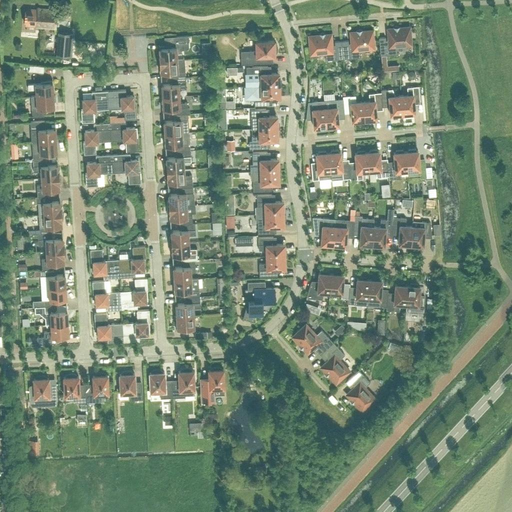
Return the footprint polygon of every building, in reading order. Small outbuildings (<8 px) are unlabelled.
[(36,26),(54,27),(55,10),(38,9),(27,8),(27,11),(25,10),(24,22),(36,23),(36,26)] [(378,37),(380,55),(397,53),(396,46),(411,45),(409,26),(398,27),(398,26),(393,26),(393,27),(387,28),(388,39),(385,39),(385,36),(378,37)] [(348,40),(341,40),(342,58),(359,57),(359,49),(374,48),(372,29),(361,30),(361,29),(356,30),(356,31),(350,31),(351,43),(348,43),(348,40)] [(72,32),(61,31),(59,53),(70,54),(72,32)] [(342,58),(341,40),(334,41),(334,44),(331,44),(330,33),(324,34),(324,33),(319,33),(319,34),(308,35),(310,54),(325,52),(325,60),(342,58)] [(157,59),(157,60),(177,59),(176,52),(181,52),(181,49),(186,49),(189,46),(188,35),(174,36),(175,46),(165,47),(165,45),(159,45),(159,44),(158,44),(159,53),(157,53),(157,59)] [(248,50),(248,52),(240,53),(241,63),(262,62),(262,55),(274,55),(274,53),(275,53),(276,51),(277,48),(277,46),(276,44),(275,42),(274,42),(274,40),(255,40),(255,50),(248,50)] [(170,71),(171,77),(185,76),(184,58),(177,59),(157,60),(157,61),(158,66),(159,66),(160,72),(170,71)] [(246,66),(247,86),(281,85),(281,84),(279,84),(278,72),(267,73),(267,66),(246,66)] [(161,84),(161,96),(179,95),(179,88),(186,88),(185,76),(171,77),(171,83),(161,84)] [(35,89),(35,95),(53,94),(52,79),(51,79),(51,80),(45,80),(45,82),(27,84),(28,89),(35,89)] [(254,98),(254,105),(268,104),(268,97),(279,97),(279,85),(281,85),(247,86),(247,98),(254,98)] [(407,94),(400,94),(402,113),(405,113),(405,114),(412,114),(412,112),(414,112),(413,101),(419,100),(418,85),(406,86),(407,94)] [(380,89),(381,92),(382,104),(389,103),(390,114),(392,114),(392,115),(399,115),(399,113),(402,113),(400,94),(388,95),(388,88),(380,89)] [(125,89),(107,90),(108,108),(123,107),(124,119),(136,118),(135,105),(133,105),(133,103),(134,103),(134,96),(132,96),(132,94),(126,95),(125,89)] [(108,108),(107,90),(91,91),(91,97),(82,98),(82,99),(81,99),(82,106),(83,106),(83,109),(80,109),(81,121),(93,121),(93,109),(108,108)] [(369,100),(362,101),(364,119),(366,119),(367,121),(374,120),(373,118),(376,118),(375,107),(382,107),(382,104),(381,92),(368,93),(369,100)] [(53,94),(35,95),(30,96),(31,108),(32,116),(44,115),(43,107),(53,107),(54,107),(53,94)] [(342,96),(342,98),(343,110),(344,110),(350,109),(351,120),(354,120),(354,122),(361,121),(361,120),(364,119),(362,101),(355,101),(355,94),(342,96)] [(173,108),(173,114),(185,113),(189,113),(189,107),(187,107),(187,101),(179,102),(179,95),(161,96),(162,109),(163,109),(173,108)] [(342,98),(323,100),(326,126),(328,126),(328,127),(335,127),(335,125),(338,125),(337,114),(344,113),(344,110),(343,110),(342,98)] [(326,126),(323,100),(308,101),(306,116),(312,116),(313,127),(316,127),(316,128),(323,128),(323,126),(326,126)] [(251,128),(258,128),(279,127),(277,127),(277,115),(265,115),(265,108),(250,109),(251,121),(251,128)] [(163,120),(164,133),(181,132),(181,120),(185,119),(185,113),(173,114),(173,120),(164,120),(163,120)] [(31,141),(38,141),(56,140),(55,127),(54,127),(45,128),(44,120),(30,121),(31,135),(31,141)] [(125,121),(109,122),(110,140),(125,139),(126,151),(138,150),(137,137),(135,137),(135,135),(136,135),(136,128),(134,128),(134,126),(125,127),(125,121)] [(110,140),(109,122),(93,123),(93,129),(84,130),(84,131),(83,131),(84,138),(85,138),(85,140),(83,141),(83,153),(96,153),(95,141),(110,140)] [(250,147),(251,147),(266,147),(266,140),(277,140),(277,127),(279,127),(258,128),(258,135),(251,135),(251,140),(249,140),(250,147)] [(175,144),(175,150),(190,149),(189,138),(182,138),(181,132),(164,133),(164,145),(165,145),(175,144)] [(221,139),(222,150),(230,149),(230,138),(221,139)] [(32,153),(33,159),(47,159),(46,153),(56,152),(57,152),(56,140),(38,141),(31,141),(32,153)] [(408,150),(405,151),(407,170),(419,169),(420,177),(426,177),(424,160),(418,161),(417,150),(415,150),(415,148),(408,149),(408,150)] [(164,169),(184,168),(183,161),(190,161),(190,149),(175,150),(176,156),(166,157),(165,157),(166,163),(164,163),(164,169)] [(331,151),(328,152),(330,179),(342,178),(349,177),(348,164),(348,161),(341,162),(340,151),(338,151),(337,149),(330,150),(331,151)] [(369,151),(366,151),(368,170),(375,169),(375,177),(388,176),(387,164),(387,161),(380,161),(379,150),(376,150),(376,149),(369,149),(369,151)] [(394,163),(387,164),(388,176),(388,179),(401,177),(400,170),(407,170),(405,151),(402,151),(402,149),(395,150),(395,152),(393,152),(394,163)] [(330,178),(328,152),(325,152),(325,150),(318,151),(318,153),(315,153),(316,164),(310,164),(312,179),(323,178),(330,178)] [(355,163),(348,164),(349,177),(349,179),(362,178),(361,171),(368,170),(366,151),(364,151),(364,150),(357,150),(357,152),(354,152),(355,163)] [(267,151),(252,152),(252,163),(250,163),(250,171),(280,170),(278,170),(278,158),(267,158),(267,151)] [(127,153),(111,154),(112,172),(127,171),(128,183),(140,182),(139,169),(137,169),(137,167),(138,166),(138,159),(136,160),(136,158),(127,159),(127,153)] [(112,172),(111,154),(95,155),(95,161),(86,161),(86,163),(85,163),(86,170),(87,170),(87,172),(85,173),(85,185),(98,185),(97,173),(112,172)] [(40,171),(41,177),(61,176),(61,175),(59,170),(58,170),(57,164),(47,165),(47,159),(33,159),(32,159),(33,171),(40,171)] [(177,181),(178,187),(192,186),(191,174),(184,175),(184,168),(164,169),(164,170),(165,176),(166,176),(167,182),(168,182),(177,181)] [(280,170),(250,171),(251,179),(252,179),(253,190),(268,190),(268,183),(279,182),(278,170),(280,170)] [(36,184),(37,196),(49,195),(49,189),(58,189),(59,189),(59,183),(60,183),(61,177),(61,176),(41,177),(41,184),(36,184)] [(166,205),(166,206),(186,205),(186,198),(193,198),(192,186),(178,187),(178,193),(168,194),(168,193),(168,199),(167,199),(166,205)] [(255,207),(255,213),(285,213),(285,212),(283,212),(283,200),(271,201),(271,194),(256,194),(257,207),(255,207)] [(37,202),(38,214),(63,213),(63,212),(62,206),(60,206),(60,200),(59,200),(59,201),(49,201),(49,195),(37,196),(35,196),(35,202),(37,202)] [(180,217),(180,223),(192,223),(191,213),(194,213),(193,204),(186,205),(166,206),(166,207),(167,212),(169,212),(169,218),(170,218),(180,217)] [(39,221),(39,230),(39,232),(51,232),(51,226),(61,225),(61,219),(62,219),(63,214),(63,213),(38,214),(39,221)] [(257,220),(258,233),(272,232),(272,225),(283,225),(283,213),(285,213),(255,213),(255,220),(257,220)] [(33,224),(33,214),(14,214),(14,220),(20,220),(20,224),(33,224)] [(354,214),(354,219),(353,231),(360,232),(359,243),(362,243),(361,245),(368,245),(368,244),(371,244),(373,225),(373,218),(366,217),(361,217),(361,215),(354,214)] [(330,244),(333,244),(334,218),(328,217),(312,216),(313,231),(321,232),(320,243),(323,243),(323,245),(330,245),(330,244)] [(393,216),(392,219),(392,231),(399,232),(398,243),(400,243),(400,245),(407,245),(407,244),(410,244),(411,225),(405,224),(405,217),(393,216)] [(334,218),(333,244),(335,244),(335,246),(342,246),(342,245),(345,245),(346,234),(353,234),(353,231),(354,219),(341,218),(334,218)] [(379,226),(373,225),(371,244),(374,244),(374,246),(381,246),(381,244),(384,245),(384,234),(391,234),(392,231),(392,219),(380,218),(379,226)] [(412,220),(411,225),(410,244),(413,244),(413,246),(420,246),(420,244),(422,245),(423,234),(431,234),(430,221),(412,220)] [(168,242),(188,241),(188,234),(195,234),(194,222),(192,223),(180,223),(180,229),(171,230),(170,230),(170,236),(169,236),(168,242)] [(45,244),(45,250),(65,249),(65,248),(64,243),(63,243),(62,237),(61,237),(52,238),(51,232),(39,232),(37,233),(38,244),(45,244)] [(12,244),(22,243),(20,233),(10,235),(12,244)] [(265,249),(265,256),(286,255),(284,255),(284,243),(273,243),(273,236),(258,237),(258,249),(265,249)] [(182,260),(194,259),(197,259),(196,247),(189,248),(188,241),(168,242),(168,243),(170,249),(171,249),(172,255),(182,254),(182,260)] [(133,257),(118,258),(119,277),(135,276),(134,269),(143,269),(143,268),(145,267),(144,260),(143,261),(143,258),(145,258),(144,245),(132,246),(133,257)] [(119,277),(118,258),(102,259),(102,248),(89,249),(90,261),(93,261),(93,264),(92,264),(92,271),(93,271),(93,272),(103,271),(103,278),(119,277)] [(41,257),(42,269),(54,268),(53,262),(63,262),(64,262),(63,256),(65,256),(65,250),(65,249),(45,250),(46,257),(41,257)] [(258,263),(259,275),(274,275),(274,268),(285,268),(284,255),(286,255),(265,256),(266,263),(258,263)] [(172,266),(173,279),(191,278),(190,272),(195,272),(194,259),(182,260),(183,266),(173,267),(173,266),(172,266)] [(47,275),(48,287),(65,286),(64,273),(64,274),(54,274),(54,268),(42,269),(40,269),(40,275),(47,275)] [(322,291),(329,291),(330,273),(328,272),(328,271),(321,270),(321,272),(318,272),(317,283),(310,282),(306,297),(322,298),(322,291)] [(341,297),(348,298),(349,288),(349,285),(342,285),(343,274),(340,273),(340,272),(333,271),(333,273),(330,273),(329,291),(341,292),(341,297)] [(361,297),(367,297),(369,279),(366,278),(366,277),(359,276),(359,278),(356,278),(356,289),(349,288),(348,298),(347,303),(360,304),(361,297)] [(135,289),(120,290),(121,309),(137,308),(136,301),(146,301),(145,299),(147,299),(146,292),(145,292),(145,290),(147,290),(146,277),(134,278),(135,289)] [(191,278),(173,279),(174,291),(175,291),(184,290),(185,296),(199,296),(198,277),(191,278)] [(373,305),(386,306),(387,294),(387,291),(380,291),(381,280),(378,279),(379,278),(372,277),(371,279),(369,279),(367,297),(374,298),(373,305)] [(121,309),(120,290),(104,291),(104,280),(91,280),(92,293),(95,293),(95,296),(94,296),(94,303),(95,303),(95,304),(105,303),(105,310),(121,309)] [(242,317),(252,321),(255,312),(262,312),(262,305),(267,307),(270,299),(274,299),(274,287),(265,287),(264,280),(247,281),(247,288),(244,288),(245,300),(247,300),(248,308),(245,307),(242,317)] [(399,303),(406,303),(407,284),(404,284),(404,283),(397,282),(397,284),(395,284),(394,295),(387,294),(386,306),(386,309),(398,310),(399,303)] [(410,285),(407,284),(406,303),(405,310),(423,312),(424,297),(418,296),(419,285),(417,285),(417,283),(410,283),(410,285)] [(44,299),(44,305),(44,306),(56,305),(56,299),(65,298),(66,298),(65,286),(48,287),(48,299),(44,299)] [(175,303),(175,315),(193,314),(193,308),(200,307),(199,296),(185,296),(185,302),(175,303)] [(44,305),(34,306),(35,312),(45,312),(45,318),(50,317),(50,324),(68,322),(67,310),(66,310),(56,311),(56,305),(44,306),(44,305)] [(137,321),(122,322),(123,341),(139,340),(138,333),(148,333),(148,331),(149,331),(148,324),(147,324),(147,322),(149,322),(148,309),(136,310),(137,321)] [(123,341),(122,322),(107,323),(106,312),(94,312),(94,325),(97,325),(97,328),(96,328),(96,335),(97,335),(98,336),(107,335),(107,342),(123,341)] [(193,314),(175,315),(176,331),(177,331),(177,330),(183,329),(183,327),(194,327),(193,314)] [(68,322),(50,324),(50,330),(43,331),(44,336),(36,337),(37,345),(51,345),(51,336),(62,335),(62,337),(68,337),(68,338),(69,338),(68,322)] [(314,349),(319,354),(332,342),(321,329),(315,334),(305,323),(292,336),(299,344),(298,345),(302,348),(303,348),(307,352),(315,345),(317,346),(314,349)] [(332,342),(319,354),(324,359),(326,357),(328,359),(320,366),(324,371),(323,372),(327,376),(328,375),(335,383),(349,370),(339,359),(344,354),(332,342)] [(199,381),(200,401),(210,401),(215,401),(215,395),(224,394),(224,387),(223,368),(221,368),(221,367),(219,366),(216,365),(214,366),(212,366),(210,368),(210,369),(208,369),(208,380),(199,381)] [(178,382),(171,382),(172,397),(185,396),(184,389),(194,388),(193,370),(191,370),(191,368),(189,367),(186,367),(184,367),(182,368),(180,369),(180,370),(178,370),(178,382)] [(172,397),(171,382),(164,383),(164,371),(162,371),(162,370),(160,369),(157,368),(155,368),(153,369),(151,370),(151,372),(149,372),(150,391),(159,390),(160,397),(172,397)] [(350,398),(349,399),(353,403),(353,402),(361,410),(374,397),(364,386),(370,381),(358,369),(345,381),(350,386),(352,384),(354,386),(345,394),(350,398)] [(121,373),(119,373),(120,392),(128,392),(128,399),(142,398),(141,384),(134,384),(134,373),(132,373),(132,371),(130,370),(127,370),(125,370),(123,371),(121,372),(121,373)] [(93,386),(86,387),(86,401),(99,400),(98,393),(108,393),(107,374),(105,374),(105,373),(103,372),(101,371),(98,371),(96,372),(94,373),(94,375),(92,375),(93,386)] [(86,401),(86,387),(79,387),(78,375),(76,375),(76,374),(74,373),(72,373),(69,373),(67,374),(65,375),(65,376),(63,376),(64,395),(73,394),(74,402),(86,401)] [(33,378),(34,396),(42,396),(43,403),(56,402),(56,388),(49,388),(48,377),(46,377),(46,376),(44,375),(42,374),(39,374),(37,375),(35,376),(35,377),(33,378)]
